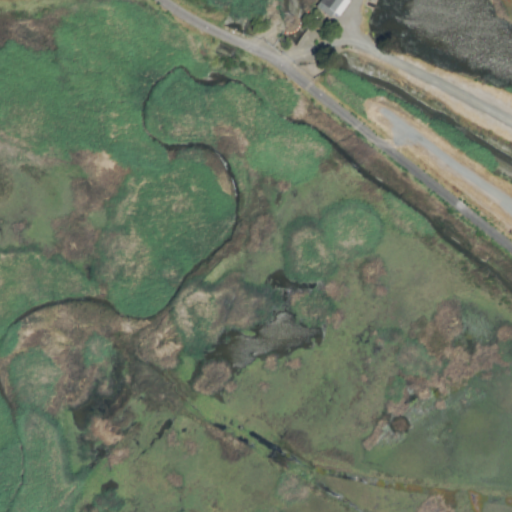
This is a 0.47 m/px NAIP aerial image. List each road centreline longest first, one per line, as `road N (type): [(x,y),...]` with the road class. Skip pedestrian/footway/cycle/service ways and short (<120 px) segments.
road 1 (track): [(511,122),(342,40)]
road 2 (residential): [(164,0),(306,85)]
